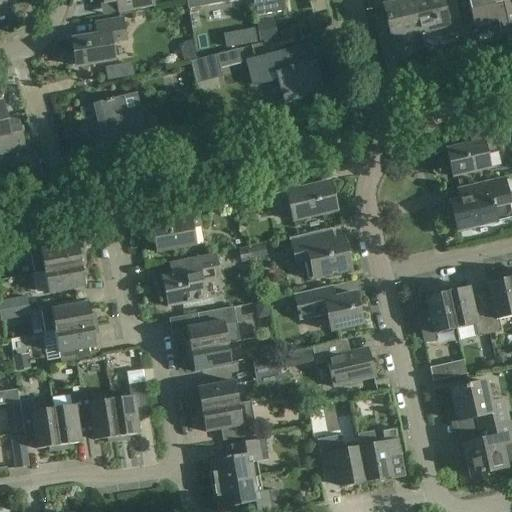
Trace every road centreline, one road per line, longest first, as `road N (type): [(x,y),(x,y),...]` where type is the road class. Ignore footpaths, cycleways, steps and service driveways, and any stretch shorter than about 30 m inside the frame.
road 1 (residential): [(0,488),(180,469),(157,351),(130,318),(108,212),(65,198),(17,52)]
road 2 (residential): [(351,0),(381,131),(364,195),(382,277)]
road 3 (residential): [(382,277),(433,494)]
road 4 (residential): [(511,245),(382,277)]
